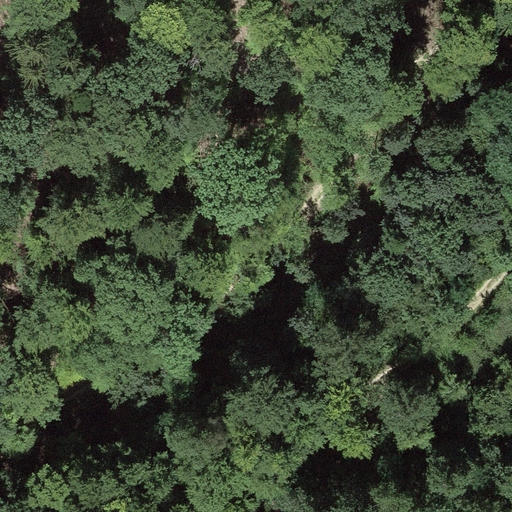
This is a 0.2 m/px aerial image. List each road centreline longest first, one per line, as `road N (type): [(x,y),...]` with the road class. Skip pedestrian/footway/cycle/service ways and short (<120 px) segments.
road 1 (track): [(0,433),(203,310),(294,223),(357,137),(506,0)]
road 2 (track): [(191,511),(429,344),(511,261)]
